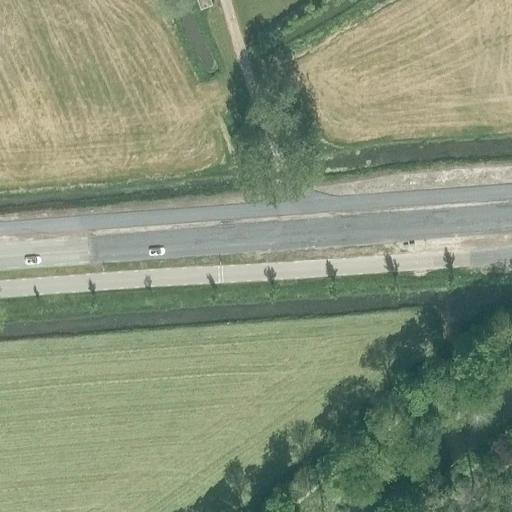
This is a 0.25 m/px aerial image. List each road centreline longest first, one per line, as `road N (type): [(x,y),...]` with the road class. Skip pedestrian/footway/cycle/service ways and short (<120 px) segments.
road 1 (unclassified): [(0,288),(511,255)]
road 2 (primary): [(0,257),(491,221)]
